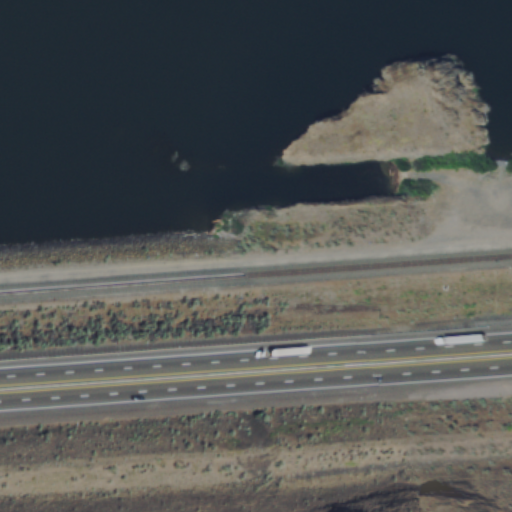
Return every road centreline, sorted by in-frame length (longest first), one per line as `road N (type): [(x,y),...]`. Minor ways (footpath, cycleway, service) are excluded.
road 1 (motorway): [(511,337),(0,376)]
road 2 (motorway): [(0,406),(511,368)]
